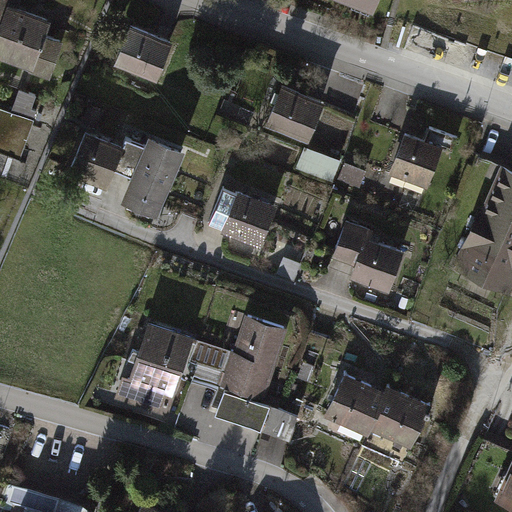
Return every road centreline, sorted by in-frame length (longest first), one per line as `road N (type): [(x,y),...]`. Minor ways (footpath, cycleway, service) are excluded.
road 1 (residential): [(490,391),(461,347),(93,212)]
road 2 (residential): [(316,511),(295,487),(246,466),(0,395)]
road 3 (residential): [(193,0),(511,106)]
road 4 (residential): [(490,391),(435,511)]
